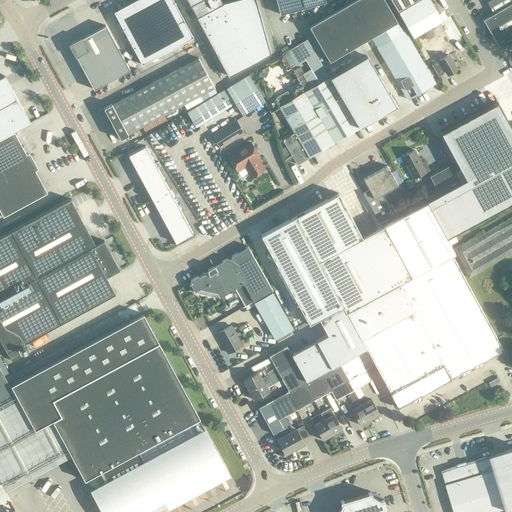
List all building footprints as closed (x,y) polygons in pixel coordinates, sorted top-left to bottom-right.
[(173,0),(164,0),(120,21),(145,75),(197,51),(173,0)] [(255,0),(234,0),(223,3),(221,0),(187,0),(192,8),(229,76),(271,54),(255,0)] [(276,0),(280,15),(326,2),(325,0),(276,0)] [(330,62),(372,38),(396,23),(398,23),(384,0),(355,0),(309,27),(330,62)] [(414,38),(443,21),(433,4),(430,0),(390,0),(396,8),(403,21),(404,21),(414,38)] [(493,14),(482,21),(485,35),(491,34),(498,46),(511,37),(511,0),(491,0),(487,3),(493,14)] [(456,43),(443,21),(414,38),(426,60),(456,43)] [(398,26),(396,23),(372,38),(373,40),(385,62),(407,100),(434,84),(404,32),(402,33),(398,26)] [(82,37),(69,44),(76,57),(77,57),(87,75),(123,56),(106,26),(82,38),(82,37)] [(309,42),(300,47),(304,54),(303,55),(307,63),(309,62),(313,69),(321,64),(309,42)] [(291,48),(283,53),(291,67),(300,62),(291,48)] [(130,70),(123,56),(87,75),(94,90),(130,70)] [(397,106),(368,56),(330,77),(331,78),(360,128),(397,106)] [(457,70),(449,56),(432,66),(438,77),(444,74),(443,73),(446,72),(448,76),(457,70)] [(112,104),(104,108),(112,124),(119,139),(120,139),(120,140),(129,135),(129,134),(215,88),(199,58),(112,104)] [(301,83),(309,79),(301,65),(292,70),(300,84),(301,83)] [(266,101),(249,74),(188,111),(197,126),(236,103),(244,114),(266,101)] [(0,139),(13,132),(31,123),(5,76),(0,78),(0,139)] [(309,78),(309,79),(301,83),(335,142),(358,129),(330,78),(315,87),(309,78)] [(301,83),(300,84),(277,97),(282,106),(280,108),(294,132),(282,139),(297,164),(335,142),(301,83)] [(275,98),(270,97),(266,99),(271,109),(276,106),(277,101),(275,98)] [(427,201),(428,202),(447,238),(511,202),(511,126),(499,102),(442,133),(467,179),(427,201)] [(236,119),(211,134),(220,149),(245,134),(236,119)] [(0,210),(3,217),(4,216),(4,215),(46,193),(34,170),(36,169),(29,155),(26,156),(14,133),(13,132),(0,139),(0,210)] [(251,143),(229,156),(238,171),(245,167),(252,178),(265,170),(255,154),(257,153),(251,143)] [(148,149),(130,159),(142,181),(160,171),(148,149)] [(414,150),(402,157),(415,182),(418,180),(416,177),(429,170),(426,165),(427,161),(425,157),(422,156),(419,158),(414,150)] [(450,165),(430,176),(435,187),(456,176),(450,165)] [(369,188),(362,192),(378,220),(392,212),(381,194),(403,182),(396,169),(391,172),(388,166),(364,179),(369,188)] [(160,171),(142,181),(154,203),(172,193),(160,171)] [(417,191),(414,185),(409,188),(412,194),(417,191)] [(172,193),(154,203),(166,225),(183,215),(172,193)] [(455,253),(447,238),(428,202),(363,237),(339,193),(295,217),(343,306),(347,312),(399,283),(452,255),(455,253)] [(70,199),(0,237),(0,340),(11,361),(21,356),(16,348),(115,294),(106,277),(118,270),(103,241),(95,245),(70,199)] [(183,215),(166,225),(178,247),(195,237),(183,215)] [(309,325),(320,319),(329,313),(343,306),(295,217),(261,235),(263,238),(309,325)] [(475,237),(453,249),(469,277),(511,252),(511,217),(484,233),(483,231),(475,235),(475,237)] [(190,282),(195,292),(200,289),(217,293),(220,297),(221,297),(233,290),(236,289),(245,306),(254,302),(273,291),(248,247),(245,248),(245,250),(239,254),(237,253),(232,256),(231,258),(229,259),(227,258),(221,261),(221,263),(215,267),(214,266),(208,269),(208,272),(205,273),(203,272),(202,275),(199,277),(197,275),(190,279),(190,282)] [(452,255),(399,283),(451,379),(461,374),(465,375),(465,371),(468,372),(470,369),(474,367),(478,367),(479,364),(482,365),(483,362),(504,351),(496,335),(452,255)] [(343,306),(329,313),(320,319),(328,334),(317,340),(332,367),(339,364),(357,354),(366,349),(398,408),(451,379),(399,283),(347,312),(343,306)] [(273,293),(255,303),(276,339),(293,329),(273,293)] [(143,314),(11,386),(35,430),(54,420),(104,511),(145,511),(165,501),(168,505),(229,472),(143,314)] [(231,326),(217,333),(228,353),(242,345),(231,326)] [(332,367),(317,340),(291,355),(296,364),(306,382),(321,374),(332,367)] [(278,374),(296,364),(291,355),(287,347),(269,357),(274,368),(278,374)] [(362,397),(364,396),(359,387),(371,380),(366,372),(357,354),(339,364),(370,420),(380,415),(371,400),(365,403),(362,397)] [(296,364),(278,374),(270,379),(249,390),(254,400),(269,392),(267,387),(281,379),(288,392),(306,382),(296,364)] [(360,425),(370,420),(339,364),(332,367),(321,374),(331,391),(336,400),(348,393),(353,402),(355,401),(358,407),(352,410),(360,425)] [(278,374),(274,368),(266,372),(267,374),(268,375),(270,379),(278,374)] [(268,375),(267,374),(262,377),(259,372),(244,380),(249,390),(270,379),(268,375)] [(221,382),(225,387),(238,380),(235,374),(221,382)] [(331,391),(321,374),(306,382),(304,383),(313,401),(329,392),(331,391)] [(313,401),(304,383),(286,393),(296,410),(313,401)] [(296,410),(286,393),(269,402),(278,420),(285,416),(296,410)] [(295,450),(283,428),(278,420),(269,402),(259,408),(273,434),(280,430),(283,436),(277,440),(286,455),(295,450)] [(320,413),(317,407),(314,402),(310,404),(316,416),(317,415),(320,422),(314,425),(323,440),(332,435),(320,413)] [(330,408),(320,413),(332,435),(342,430),(330,408)] [(285,416),(278,420),(283,428),(287,426),(289,425),(285,416)] [(290,432),(287,426),(283,428),(295,450),(305,444),(296,429),(290,432)] [(508,511),(511,510),(511,448),(442,470),(454,511),(506,511),(508,511)] [(0,485),(2,490),(7,490),(22,485),(26,485),(27,477),(30,487),(74,472),(32,472),(27,474),(22,474),(22,465),(9,469),(7,462),(0,464),(0,485)] [(337,511),(388,511),(384,499),(381,500),(373,495),(372,492),(340,501),(342,505),(337,511)]
